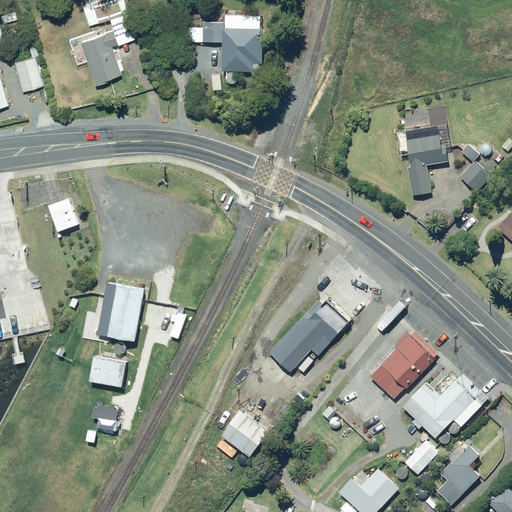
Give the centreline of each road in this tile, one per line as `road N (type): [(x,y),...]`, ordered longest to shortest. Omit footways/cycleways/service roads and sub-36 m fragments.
road 1 (primary): [(511,358),(411,265),(273,176)]
road 2 (primary): [(0,154),(156,141),(206,149),(273,176)]
